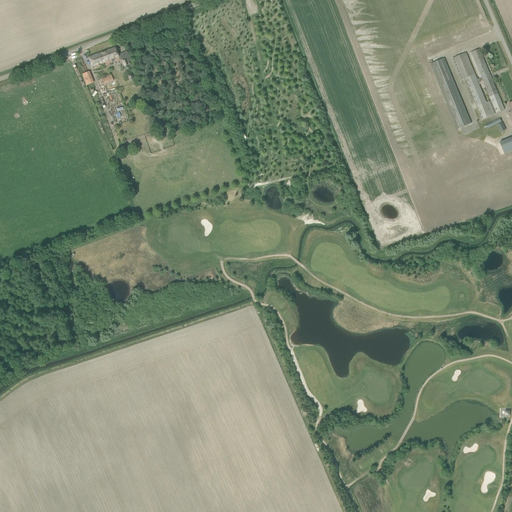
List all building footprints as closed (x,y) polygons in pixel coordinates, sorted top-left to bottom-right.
[(92,57),(94,62),(96,68),(113,62),(111,58),(118,56),(117,53),(115,48),(92,57)] [(479,49),(469,53),(480,78),(477,79),(466,53),(452,58),(461,80),(466,78),(482,118),(492,115),(478,82),(483,80),(496,113),(505,109),(479,49)] [(471,123),(444,58),(431,64),(458,129),(471,123)] [(86,86),(94,83),(89,71),(82,75),(86,86)] [(113,81),(111,75),(102,80),(104,85),(113,81)] [(118,113),(116,113),(116,117),(121,116),(121,114),(125,114),(124,107),(117,108),(118,113)] [(502,122),(500,118),(484,126),(485,128),(486,127),(487,129),(502,122)] [(481,154),(450,166),(453,174),(511,150),(511,137),(500,142),(501,146),(488,151),(484,141),(439,158),(442,166),(480,151),(481,154)]
